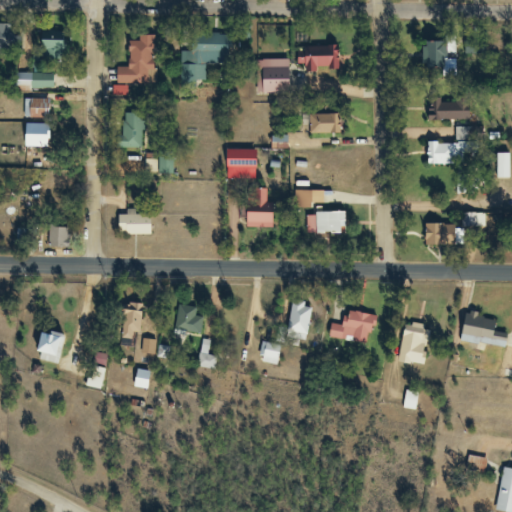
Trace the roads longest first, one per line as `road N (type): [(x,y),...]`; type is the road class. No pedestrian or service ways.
road 1 (residential): [(511,21),(0,12)]
road 2 (tertiary): [(511,273),(0,265)]
road 3 (residential): [(384,270),(393,0)]
road 4 (residential): [(95,267),(98,0)]
